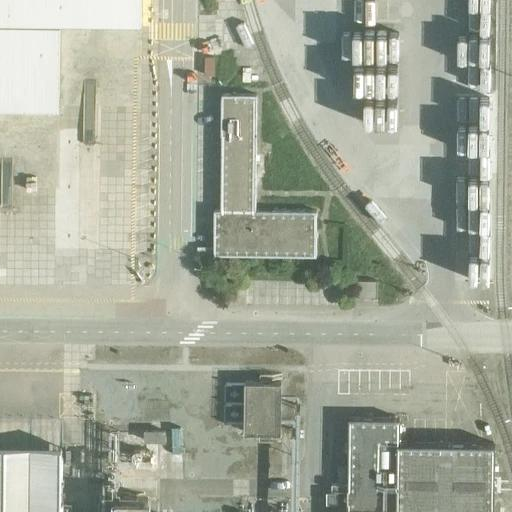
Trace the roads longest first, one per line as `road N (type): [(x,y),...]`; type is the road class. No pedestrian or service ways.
road 1 (unknown): [(191,331),(179,0)]
road 2 (unknown): [(281,0),(371,157),(425,214)]
road 3 (unknown): [(424,0),(425,214)]
road 4 (unknown): [(316,511),(329,333)]
road 5 (unknown): [(425,214),(452,335)]
